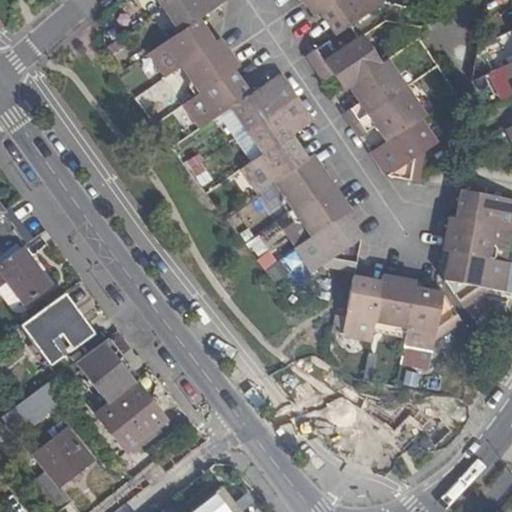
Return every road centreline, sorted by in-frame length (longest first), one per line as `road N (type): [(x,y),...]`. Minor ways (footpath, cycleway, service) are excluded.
road 1 (tertiary): [(0,98),(239,419)]
road 2 (residential): [(244,0),(405,238)]
road 3 (residential): [(123,511),(239,419)]
road 4 (tertiary): [(424,511),(511,410)]
road 5 (tertiary): [(239,419),(316,511)]
